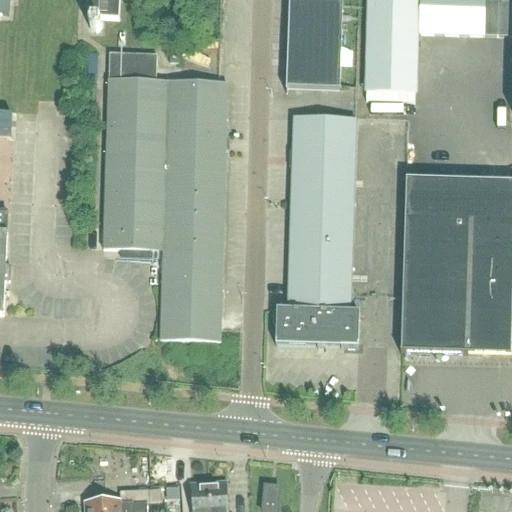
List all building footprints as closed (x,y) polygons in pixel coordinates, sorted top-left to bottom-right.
[(0,0),(0,319),(4,319),(8,216),(0,215),(0,0)] [(88,0),(88,23),(120,24),(120,0),(88,0)] [(340,93),(341,65),(343,1),(318,0),(290,0),(288,92),(340,93)] [(368,26),(367,96),(416,97),(418,1),(395,0),(358,0),(357,26),(368,26)] [(485,0),(422,0),(421,40),(484,42),(485,0)] [(110,59),(109,86),(104,255),(163,256),(161,345),(221,347),(228,90),(157,88),(157,60),(110,59)] [(355,126),(295,124),(289,315),(278,314),(278,316),(275,316),(275,331),(277,331),(276,348),(279,348),(279,347),(358,349),(357,351),(359,351),(360,317),(352,316),(352,301),(350,301),(355,126)] [(511,300),(511,226),(405,224),(401,356),(401,357),(468,359),(481,359),(506,328),(511,328),(511,327),(511,300)] [(228,511),(227,486),(209,488),(210,511),(228,511)] [(210,511),(209,488),(197,489),(197,491),(191,491),(192,511),(210,511)] [(277,511),(280,492),(270,491),(266,491),(263,511),(277,511)] [(148,511),(148,506),(150,506),(149,495),(121,497),(121,505),(85,507),(85,511),(148,511)]
